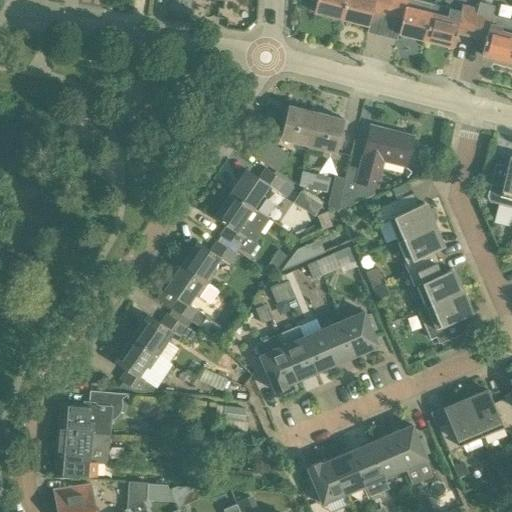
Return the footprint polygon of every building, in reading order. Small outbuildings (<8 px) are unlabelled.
[(316,0),(314,12),(341,19),(345,0),(316,0)] [(345,0),(341,19),(368,26),(372,12),(387,15),(390,0),(345,0)] [(390,0),(387,15),(401,19),(398,33),(425,40),(434,4),(417,0),(390,0)] [(479,2),(478,8),(476,14),(470,37),(485,40),(481,55),(508,61),(511,43),(511,21),(491,16),(494,6),(479,2)] [(460,11),(434,4),(425,40),(452,47),(456,33),(470,37),(476,14),(478,8),(461,4),(460,11)] [(308,150),(317,113),(288,106),(280,139),(293,142),(292,146),(308,150)] [(317,113),(308,150),(321,153),(322,149),(335,152),(343,120),(317,113)] [(348,166),(336,210),(338,211),(374,195),(383,161),(405,166),(412,137),(370,126),(359,169),(348,166)] [(276,171),(287,155),(265,140),(254,156),(276,171)] [(495,164),(487,195),(486,197),(489,202),(511,207),(511,157),(509,157),(506,166),(495,164)] [(336,210),(348,166),(326,161),(318,198),(336,210)] [(266,169),(259,179),(245,169),(229,194),(251,209),(268,185),(285,197),(292,187),(266,169)] [(302,171),(298,185),(311,188),(314,174),(302,171)] [(391,190),(396,200),(375,208),(381,222),(388,219),(397,241),(433,225),(424,202),(418,205),(413,193),(409,194),(404,184),(391,190)] [(310,199),(299,191),(292,202),(303,209),(310,199)] [(251,209),(229,194),(213,216),(227,225),(220,235),(249,255),(256,244),(254,242),(268,220),(251,209)] [(327,215),(317,219),(323,233),(333,230),(327,215)] [(433,225),(397,241),(406,262),(404,263),(409,274),(435,264),(438,262),(434,251),(443,247),(433,225)] [(216,240),(209,251),(196,242),(180,266),(207,284),(215,271),(211,268),(218,258),(228,264),(235,253),(216,240)] [(297,253),(281,274),(325,255),(320,243),(297,253)] [(286,256),(278,251),(270,262),(278,267),(286,256)] [(317,264),(323,278),(340,271),(334,257),(317,264)] [(323,278),(317,264),(307,268),(313,283),(323,278)] [(435,264),(409,274),(414,286),(416,286),(425,306),(462,291),(452,269),(439,274),(435,264)] [(207,284),(180,266),(164,289),(177,297),(170,307),(171,308),(169,311),(188,324),(190,321),(199,327),(206,316),(187,303),(194,293),(209,303),(218,291),(207,284)] [(384,283),(377,267),(365,272),(372,288),(384,283)] [(288,284),(280,287),(286,302),(295,299),(294,296),(297,295),(299,300),(306,297),(301,285),(291,289),(288,284)] [(389,295),(384,285),(373,290),(377,300),(389,295)] [(286,302),(280,287),(270,292),(276,307),(286,302)] [(462,291),(425,306),(425,307),(418,310),(430,339),(436,337),(438,343),(468,331),(462,317),(471,313),(462,291)] [(255,312),(261,327),(270,323),(264,309),(255,312)] [(169,311),(160,324),(147,315),(131,339),(157,357),(173,333),(189,344),(197,334),(186,327),(188,324),(169,311)] [(363,311),(341,321),(355,354),(377,345),(371,330),(376,328),(370,314),(365,316),(363,311)] [(355,354),(341,321),(321,329),(336,363),(355,354)] [(296,327),(277,335),(281,346),(296,380),(316,371),(301,338),(296,327)] [(336,363),(321,329),(301,338),(316,371),(336,363)] [(157,357),(131,339),(115,362),(125,369),(119,379),(132,388),(140,389),(145,381),(138,376),(145,366),(149,369),(157,357)] [(296,380),(281,346),(259,356),(260,357),(256,359),(262,374),(266,372),(275,392),(287,386),(286,384),(296,380)] [(209,386),(221,391),(226,380),(215,375),(209,386)] [(511,379),(509,381),(511,386),(511,390),(502,394),(504,398),(511,417),(511,379)] [(78,429),(110,433),(111,421),(113,419),(115,418),(117,416),(119,413),(120,411),(120,410),(121,407),(121,405),(121,403),(121,402),(120,400),(127,393),(89,390),(87,407),(59,405),(57,423),(78,424),(78,429)] [(511,424),(511,417),(504,398),(493,403),(488,390),(465,399),(481,436),(503,427),(504,428),(511,424)] [(481,436),(465,399),(443,409),(449,421),(438,426),(449,452),(460,447),(459,445),(462,444),(466,453),(482,446),(478,437),(481,436)] [(244,408),(224,406),(223,418),(243,421),(244,408)] [(57,423),(56,443),(76,445),(76,454),(108,457),(110,433),(78,429),(78,424),(57,423)] [(411,425),(389,435),(404,468),(426,459),(424,454),(428,452),(422,438),(418,440),(411,425)] [(404,468),(389,435),(369,443),(384,477),(404,468)] [(76,445),(56,443),(54,474),(96,477),(97,463),(108,464),(108,457),(76,454),(76,445)] [(369,443),(349,452),(364,485),(384,477),(369,443)] [(252,452),(252,477),(269,477),(269,452),(252,452)] [(349,452),(330,460),(344,494),(364,485),(349,452)] [(344,494),(330,460),(320,464),(319,462),(307,467),(315,487),(311,489),(317,503),(321,502),(322,503),(344,494)] [(467,473),(462,463),(453,467),(458,478),(467,473)] [(228,491),(251,491),(251,475),(228,474),(228,491)] [(146,483),(128,482),(126,509),(145,498),(146,483)] [(95,511),(91,484),(54,490),(53,490),(56,511),(95,511)] [(176,485),(169,488),(177,506),(183,503),(176,485)] [(248,496),(236,501),(240,511),(254,511),(255,511),(248,496)] [(419,505),(422,511),(434,511),(429,500),(419,505)]
